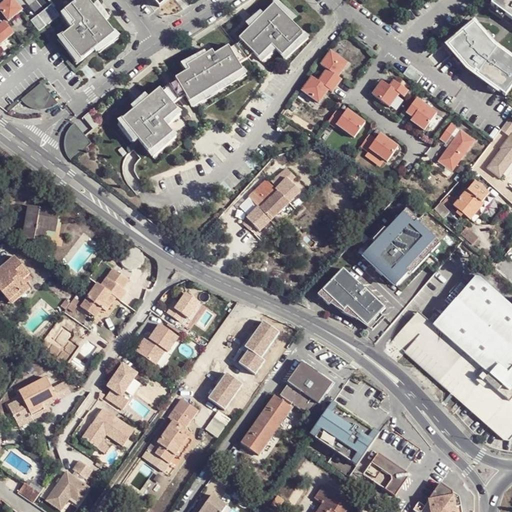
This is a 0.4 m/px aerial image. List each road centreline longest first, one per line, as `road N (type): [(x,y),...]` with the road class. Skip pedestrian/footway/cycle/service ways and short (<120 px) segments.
road 1 (residential): [(352,16),(217,178),(151,201),(130,178),(135,154)]
road 2 (residential): [(359,352),(182,262),(123,221)]
road 3 (residential): [(359,352),(468,469),(487,503)]
road 4 (residential): [(511,468),(479,456),(395,370),(359,352)]
road 5 (residential): [(404,168),(418,146),(355,99),(395,46)]
